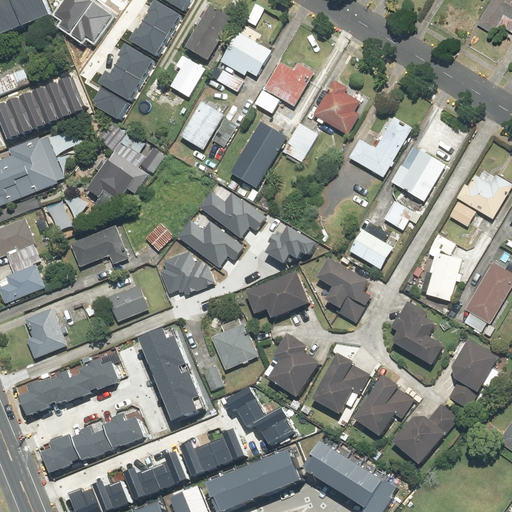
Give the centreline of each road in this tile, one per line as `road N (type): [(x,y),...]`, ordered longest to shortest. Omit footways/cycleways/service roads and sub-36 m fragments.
road 1 (residential): [(328,0),(511,113)]
road 2 (residential): [(220,417),(24,492)]
road 3 (residential): [(143,388),(3,440)]
